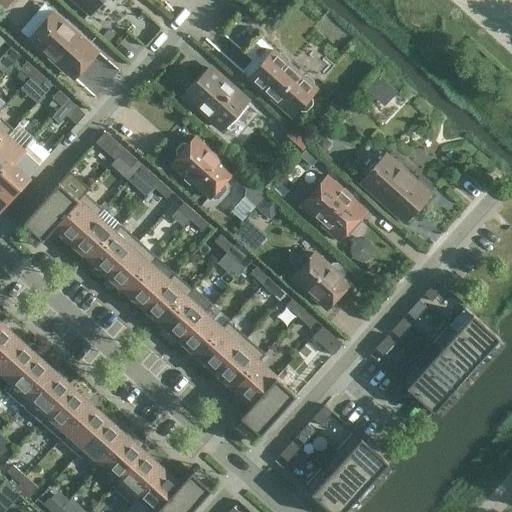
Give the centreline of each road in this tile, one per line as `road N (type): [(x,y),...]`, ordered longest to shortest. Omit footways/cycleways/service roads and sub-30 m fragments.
road 1 (residential): [(247,469),(493,195)]
road 2 (residential): [(0,247),(247,469)]
road 3 (residential): [(205,0),(0,226)]
